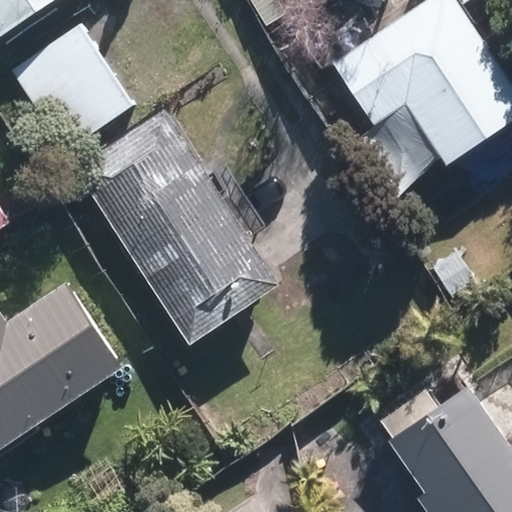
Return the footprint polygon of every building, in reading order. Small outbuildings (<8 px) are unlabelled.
[(0,0),(0,30),(45,0),(0,0)] [(441,0),(436,0),(330,67),(362,118),(398,95),(435,153),(509,106),(441,0)] [(133,103),(86,26),(21,66),(69,142),(133,103)] [(152,116),(72,165),(177,335),(257,285),(152,116)] [(0,431),(116,354),(67,283),(0,327),(0,431)] [(511,511),(511,439),(480,392),(403,444),(448,511),(511,511)]
